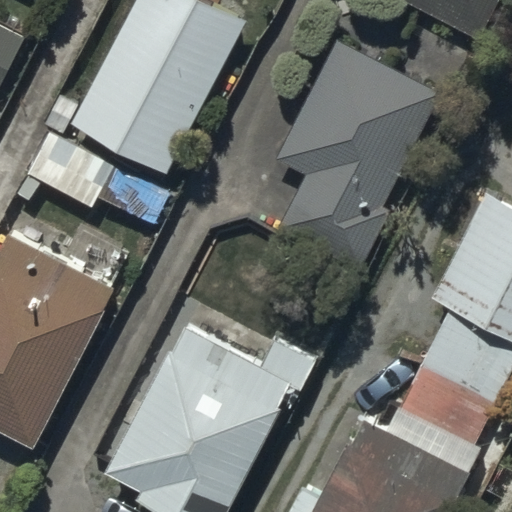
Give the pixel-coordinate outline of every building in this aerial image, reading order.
[(143,0),(80,122),(171,169),(247,23),(203,0),(143,0)] [(491,0),(418,0),(476,30),(491,0)] [(0,90),(28,37),(0,22),(0,90)] [(399,202),(391,198),(444,97),(339,43),(281,155),(311,171),(283,225),(364,268),(399,202)] [(53,128),(32,169),(97,202),(118,161),(53,128)] [(511,197),(488,185),(432,293),(453,304),(404,408),(476,443),(511,373),(511,197)] [(11,231),(0,252),(0,420),(37,440),(118,287),(11,231)] [(186,336),(115,472),(147,488),(142,498),(169,511),(233,511),(295,393),(186,336)] [(451,434),(450,438),(440,456),(370,419),(335,485),(315,473),(291,511),(451,511),(483,452),(475,447),(451,434)]
